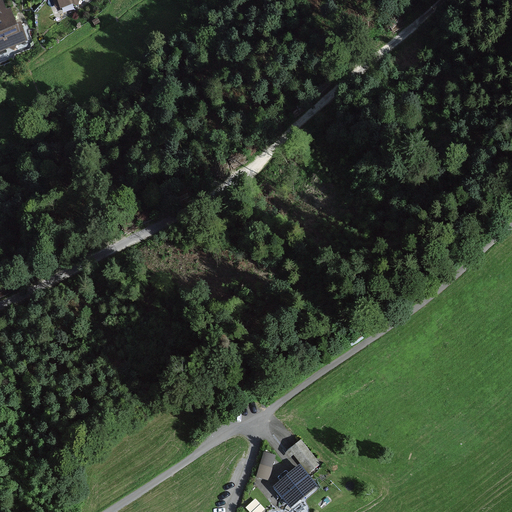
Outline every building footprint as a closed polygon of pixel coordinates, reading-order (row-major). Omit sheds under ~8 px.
[(51,0),(57,12),(85,0),(51,0)] [(0,35),(14,29),(8,14),(5,15),(0,16),(0,35)] [(0,35),(0,53),(27,42),(21,27),(14,29),(0,35)] [(312,463),(299,445),(289,452),(302,470),(312,463)] [(296,469),(269,491),(286,511),(312,489),(296,469)] [(270,473),(257,470),(254,481),(267,484),(270,473)]
